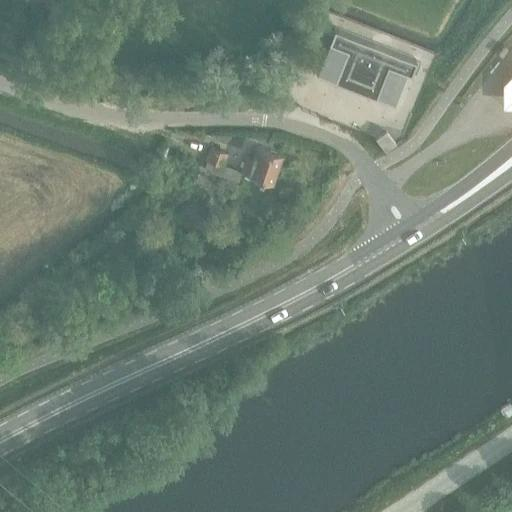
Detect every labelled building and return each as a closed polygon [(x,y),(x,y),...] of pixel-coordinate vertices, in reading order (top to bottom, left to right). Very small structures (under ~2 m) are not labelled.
[(316,70),(316,71),(393,102),(394,100),(375,93),(387,64),(410,73),(416,59),(334,26),(328,40),(346,47),(334,77),(316,70)] [(504,45),(498,53),(502,57),(509,49),(504,45)] [(395,143),(385,130),(375,138),(385,151),(395,143)] [(241,173),(222,166),(227,153),(195,141),(188,163),(238,181),(241,173)] [(257,146),(253,158),(247,156),(241,173),(272,183),(282,155),(257,146)]
